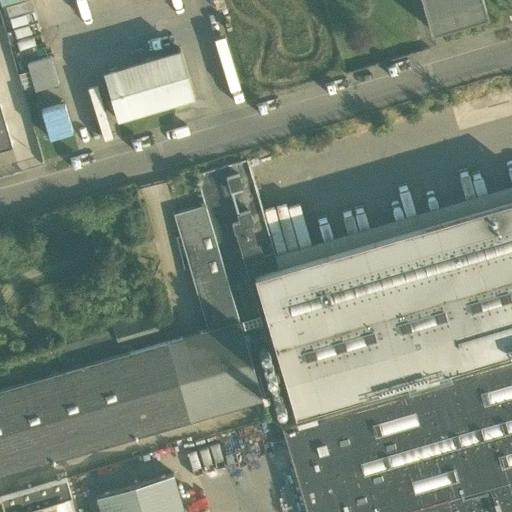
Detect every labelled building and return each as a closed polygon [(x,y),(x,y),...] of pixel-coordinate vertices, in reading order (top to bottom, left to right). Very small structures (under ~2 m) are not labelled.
[(421,0),(430,29),(486,13),(482,0),(421,0)] [(103,70),(117,118),(194,96),(180,48),(103,70)] [(27,62),(35,90),(58,83),(50,55),(27,62)] [(72,130),(64,102),(41,109),(49,137),(72,130)] [(0,147),(12,144),(0,104),(0,147)] [(195,173),(205,204),(239,321),(245,341),(271,334),(254,276),(279,269),(276,256),(246,157),(195,173)] [(511,186),(276,256),(279,269),(511,200),(511,186)] [(511,359),(511,200),(279,269),(254,276),(271,334),(297,422),(511,359)] [(173,214),(207,330),(239,321),(205,204),(173,214)] [(271,228),(289,223),(284,204),(265,209),(271,228)] [(86,338),(92,357),(159,336),(150,309),(110,321),(113,330),(86,338)] [(207,330),(168,341),(191,420),(262,399),(260,394),(245,341),(239,321),(207,330)] [(0,475),(191,420),(168,341),(0,390),(0,475)] [(511,511),(511,359),(297,422),(282,427),(306,511),(511,511)] [(96,496),(100,511),(183,511),(173,474),(96,496)] [(66,478),(0,497),(4,511),(18,511),(21,511),(71,496),(66,478)] [(75,511),(71,496),(21,511),(20,511),(75,511)] [(20,511),(21,511),(18,511),(4,511),(0,497),(0,511),(20,511)]
